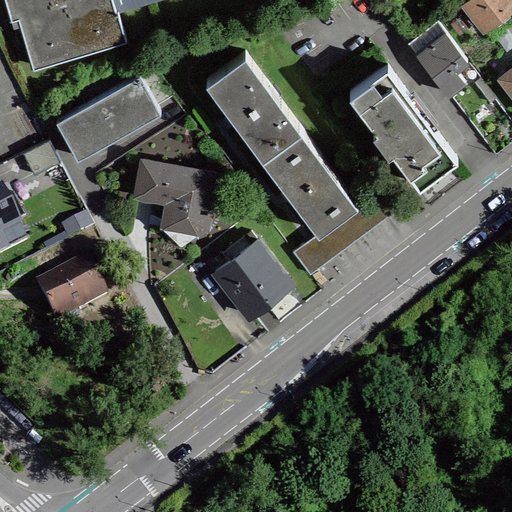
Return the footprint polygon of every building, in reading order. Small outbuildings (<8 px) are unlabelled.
[(127,35),(121,16),(119,8),(117,8),(114,0),(7,0),(12,15),(19,13),(27,39),(34,63),(127,35)] [(119,8),(144,0),(114,0),(117,8),(119,8)] [(511,1),(511,0),(466,0),(484,23),(501,11),(511,1)] [(20,41),(27,39),(19,13),(12,15),(16,28),(20,41)] [(438,16),(411,37),(420,48),(447,28),(438,16)] [(468,56),(447,28),(420,48),(434,68),(450,89),(466,77),(457,65),(468,56)] [(207,77),(264,153),(303,124),(247,48),(207,77)] [(390,146),(395,142),(423,179),(459,152),(425,106),(389,59),(353,86),(380,122),(375,126),(390,146)] [(511,65),(501,74),(511,89),(511,65)] [(140,70),(57,116),(78,153),(121,129),(161,106),(140,70)] [(303,124),(264,153),(291,190),(320,228),(326,223),(338,215),(348,207),(359,199),(303,124)] [(171,225),(198,231),(207,223),(210,210),(214,211),(215,206),(211,206),(217,170),(143,156),(137,191),(167,197),(176,198),(171,225)] [(399,206),(382,183),(370,192),(387,214),(399,206)] [(0,229),(18,220),(1,188),(0,188),(0,229)] [(376,223),(387,214),(370,192),(359,199),(376,223)] [(182,242),(198,231),(171,225),(176,198),(167,197),(165,211),(162,224),(182,242)] [(376,223),(359,199),(348,207),(365,230),(376,223)] [(365,230),(348,207),(338,215),(355,238),(365,230)] [(355,238),(338,215),(326,223),(344,247),(355,238)] [(326,223),(320,228),(315,232),(332,255),(344,247),(326,223)] [(315,232),(305,239),(323,262),(332,255),(315,232)] [(258,235),(217,267),(250,310),(271,294),(292,278),(258,235)] [(305,239),(293,248),(311,271),(323,262),(305,239)] [(48,299),(54,312),(77,300),(80,306),(108,292),(89,255),(38,281),(48,299)] [(58,318),(80,306),(77,300),(54,312),(58,318)]
